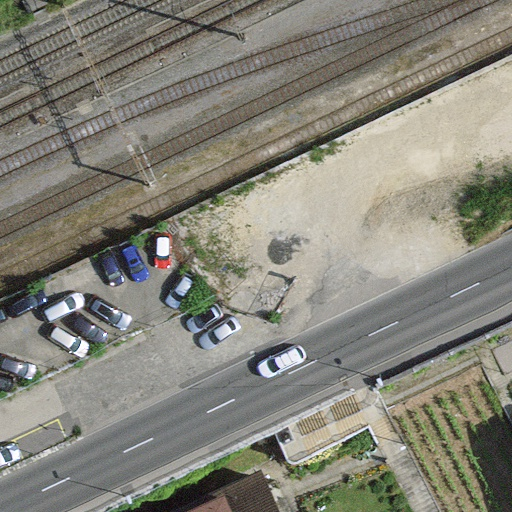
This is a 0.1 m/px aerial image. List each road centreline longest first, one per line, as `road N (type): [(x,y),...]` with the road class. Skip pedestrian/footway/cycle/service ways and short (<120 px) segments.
road 1 (tertiary): [(511,273),(12,511)]
road 2 (unknown): [(0,417),(132,406),(192,425)]
